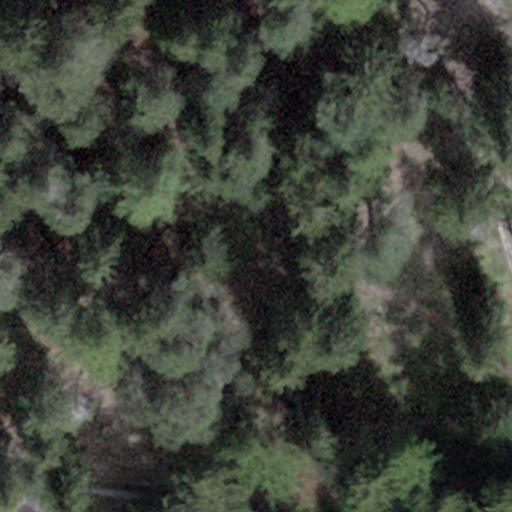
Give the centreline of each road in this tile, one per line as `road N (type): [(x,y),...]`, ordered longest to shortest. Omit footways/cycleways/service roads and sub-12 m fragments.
road 1 (track): [(106,0),(154,132),(211,187),(511,372)]
road 2 (track): [(511,497),(236,495),(0,464)]
